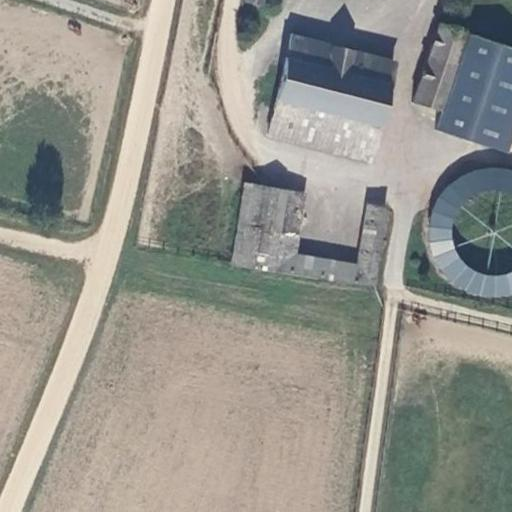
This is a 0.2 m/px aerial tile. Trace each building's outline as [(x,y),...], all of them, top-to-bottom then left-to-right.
[(433,130),(508,152),(511,137),(511,47),(436,22),(411,102),(439,112),(433,130)] [(292,30),(286,55),(387,83),(394,58),(292,30)] [(387,83),(286,55),(274,102),(374,130),(387,83)] [(274,102),(265,132),(367,160),(374,130),(274,102)] [(431,254),(448,280),(461,289),(476,295),(507,296),(511,293),(511,171),(506,169),(490,167),(473,169),(460,174),(447,184),(436,197),(430,210),(426,226),(427,242),(431,254)] [(230,265),(269,272),(282,187),(243,180),(230,265)] [(372,289),(386,204),(370,202),(358,269),(291,257),(299,191),(282,187),(269,272),(372,289)]
